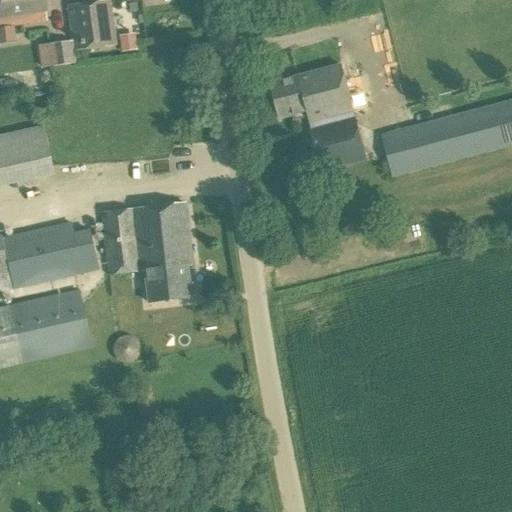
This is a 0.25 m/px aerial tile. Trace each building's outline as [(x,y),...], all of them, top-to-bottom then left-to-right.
[(0,0),(0,28),(46,22),(42,0),(0,0)] [(52,67),(76,64),(75,52),(115,46),(108,1),(67,7),(72,41),(49,44),(52,67)] [(464,69),(496,59),(496,58),(502,56),(498,40),(500,40),(494,20),(441,36),(445,48),(456,45),(464,69)] [(140,31),(124,32),(125,49),(141,48),(140,31)] [(352,118),(338,66),(268,85),(278,121),(305,114),(309,128),(320,174),(366,161),(355,118),(352,118)] [(392,179),(511,146),(511,100),(380,135),(392,179)] [(0,187),(55,175),(43,126),(0,135),(0,187)] [(190,298),(187,267),(192,266),(185,205),(101,214),(107,274),(144,271),(147,303),(190,298)] [(73,232),(72,224),(2,238),(2,234),(0,234),(0,291),(99,271),(90,229),(73,232)] [(0,369),(92,348),(79,290),(0,307),(0,369)] [(149,416),(146,399),(136,400),(138,417),(149,416)]
